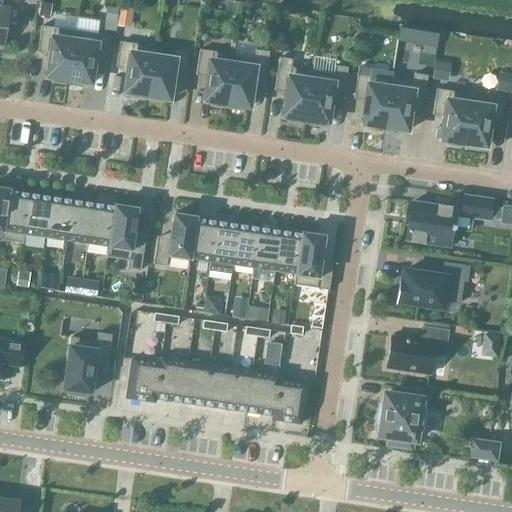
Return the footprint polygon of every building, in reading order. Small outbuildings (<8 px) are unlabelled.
[(0,49),(3,50),(9,8),(0,6),(0,49)] [(118,9),(111,8),(108,24),(117,25),(119,11),(118,10),(118,9)] [(128,12),(119,11),(117,25),(125,26),(128,12)] [(75,31),(41,26),(37,51),(49,53),(46,78),(52,79),(52,82),(67,85),(75,31)] [(106,62),(109,37),(75,31),(67,85),(83,87),(84,83),(90,84),(94,60),(106,62)] [(153,57),(155,47),(120,42),(116,67),(128,69),(124,93),(131,94),(130,98),(146,100),(153,57)] [(153,57),(146,100),(162,103),(162,99),(169,100),(172,76),(184,77),(188,52),(175,50),(174,60),(153,57)] [(234,55),(200,50),(196,75),(208,77),(204,101),(210,102),(210,106),(226,108),(234,55)] [(256,50),(255,58),(234,55),(226,108),(241,111),(242,107),(248,108),(252,84),(264,86),(269,52),(256,50)] [(304,124),(312,71),(291,68),(292,60),(279,58),(274,91),(286,93),(283,117),(289,118),(288,122),(304,124)] [(334,66),(333,74),(312,71),(304,124),(320,126),(320,123),(327,124),(330,99),(342,101),(347,68),(334,66)] [(390,88),(389,88),(369,85),(370,76),(358,74),(354,99),(366,100),(362,125),(369,126),(368,130),(384,132),(390,88)] [(414,74),(413,82),(391,79),(389,88),(390,88),(384,132),(400,134),(400,130),(407,131),(410,107),(422,109),(427,76),(414,74)] [(470,95),(436,89),(433,114),(444,116),(441,141),(447,141),(447,145),(462,148),(470,95)] [(501,125),(504,100),(470,95),(462,148),(478,150),(479,146),(485,147),(489,123),(501,125)] [(0,239),(1,232),(3,232),(9,191),(9,190),(0,188),(0,239)] [(1,232),(0,239),(0,240),(23,244),(24,234),(30,194),(9,191),(3,232),(1,232)] [(30,194),(24,234),(46,237),(51,198),(30,194)] [(406,241),(449,247),(452,230),(454,230),(455,227),(452,226),(454,215),(489,221),(492,200),(464,196),(462,210),(411,202),(406,241)] [(51,198),(46,237),(67,240),(73,201),(51,198)] [(73,201),(67,240),(88,244),(94,204),(73,201)] [(94,204),(88,244),(108,247),(109,247),(115,207),(114,207),(94,204)] [(108,247),(106,257),(129,261),(127,269),(140,270),(145,236),(133,234),(137,209),(114,206),(114,207),(115,207),(109,247),(108,247)] [(157,238),(153,264),(166,266),(168,257),(190,260),(190,259),(189,259),(195,219),(196,219),(196,218),(173,214),(169,239),(157,238)] [(195,219),(189,259),(190,259),(210,262),(216,222),(196,219),(195,219)] [(210,262),(209,272),(230,275),(232,265),(238,225),(216,222),(210,262)] [(238,225),(232,265),(253,268),(259,228),(238,225)] [(253,268),(251,280),(273,283),(275,271),(280,231),(259,228),(253,268)] [(280,231),(275,271),(295,274),(296,274),(302,235),(301,235),(280,231)] [(295,274),(294,285),(328,290),(332,263),(320,262),(324,237),(301,233),(301,235),(302,235),(296,274),(295,274)] [(396,301),(441,308),(442,301),(459,303),(463,281),(466,282),(469,267),(444,263),(442,277),(403,271),(402,282),(399,282),(396,301)] [(46,274),(43,289),(58,291),(60,276),(46,274)] [(66,278),(64,291),(80,294),(82,281),(66,278)] [(82,281),(80,294),(97,296),(99,283),(82,281)] [(204,312),(219,314),(221,299),(206,297),(204,312)] [(234,307),(232,317),(245,319),(247,309),(234,307)] [(272,322),(283,324),(284,313),(274,311),(272,322)] [(153,321),(165,323),(167,315),(155,314),(153,321)] [(167,315),(165,323),(177,325),(178,317),(167,315)] [(202,329),(214,330),(215,322),(203,321),(202,329)] [(215,322),(214,330),(226,332),(227,324),(215,322)] [(290,334),(302,335),(303,327),(291,326),(290,334)] [(245,335),(256,337),(258,329),(246,327),(245,335)] [(386,368),(429,375),(432,355),(444,357),(448,331),(422,327),(420,341),(391,336),(386,368)] [(258,329),(256,337),(268,338),(270,330),(258,329)] [(94,369),(106,371),(112,335),(98,333),(96,341),(71,337),(63,390),(68,390),(68,394),(85,396),(85,393),(90,393),(94,369)] [(0,340),(0,380),(4,381),(6,365),(20,367),(24,344),(0,340)] [(131,359),(126,398),(154,403),(155,399),(154,399),(159,363),(131,359)] [(154,399),(155,399),(182,403),(187,363),(159,359),(159,363),(154,399)] [(187,363),(182,403),(203,406),(209,366),(187,363)] [(209,366),(203,406),(224,409),(230,369),(209,366)] [(230,369),(224,409),(246,412),(252,372),(230,369)] [(246,412),(272,416),(273,416),(278,380),(279,380),(280,376),(252,372),(246,412)] [(272,420),(300,424),(306,384),(279,380),(278,380),(273,416),(272,416),(272,420)] [(418,399),(419,392),(396,389),(395,396),(384,394),(382,408),(380,408),(378,422),(380,422),(378,436),(389,438),(388,444),(411,448),(412,441),(415,441),(421,400),(418,399)] [(484,441),(482,461),(498,463),(500,443),(484,441)] [(0,511),(16,511),(18,501),(0,498),(0,511)]
